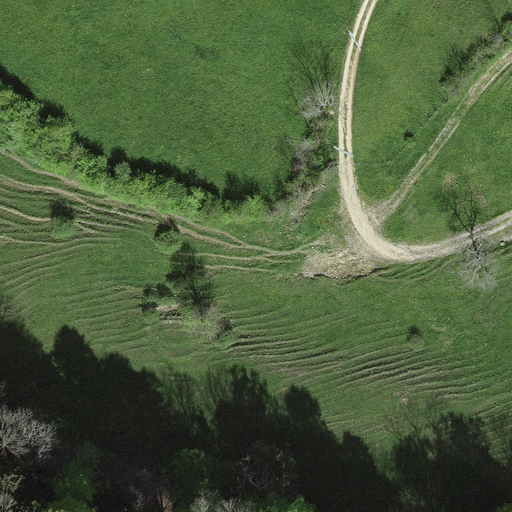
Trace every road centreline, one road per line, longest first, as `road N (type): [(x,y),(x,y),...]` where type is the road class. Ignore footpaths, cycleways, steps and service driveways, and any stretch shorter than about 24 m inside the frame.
road 1 (track): [(368,240),(348,181),(346,130),(351,54),(370,0)]
road 2 (track): [(511,63),(368,240)]
road 3 (track): [(368,240),(408,254),(434,250),(511,217)]
